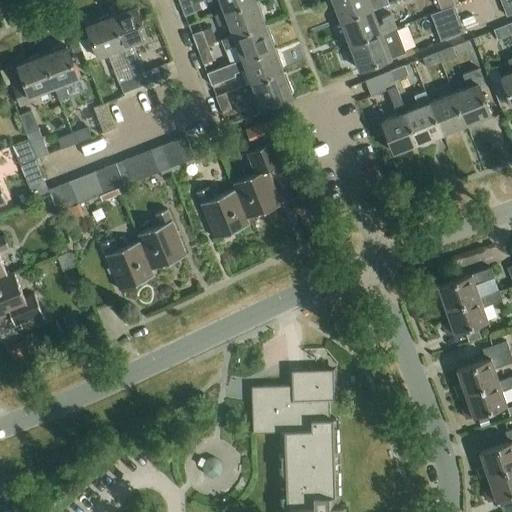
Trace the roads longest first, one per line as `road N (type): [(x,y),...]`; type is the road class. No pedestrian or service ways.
road 1 (unclassified): [(1,429),(371,264)]
road 2 (unclassified): [(448,511),(444,461),(371,264)]
road 3 (residential): [(379,261),(319,104)]
road 4 (unclassified): [(379,261),(511,212)]
